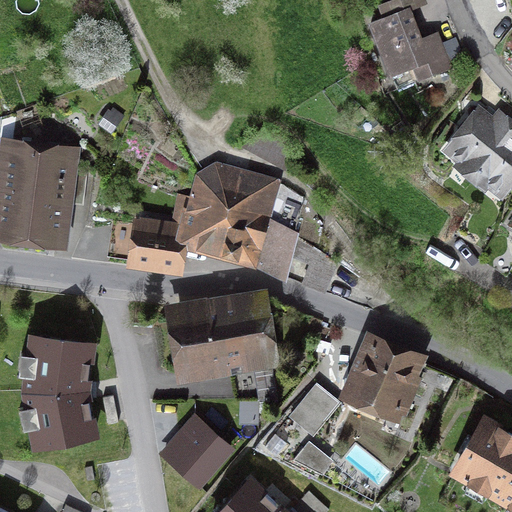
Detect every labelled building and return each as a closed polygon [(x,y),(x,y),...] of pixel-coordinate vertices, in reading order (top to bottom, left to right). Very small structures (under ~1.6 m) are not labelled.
[(403,86),(449,67),(439,39),(422,46),(408,8),(372,22),(392,75),(398,72),(403,86)] [(511,125),(500,116),(494,123),(480,113),(474,120),(467,121),(461,128),(461,136),(450,150),(464,160),(461,164),(484,183),(487,179),(501,190),(511,176),(511,125)] [(43,126),(44,121),(16,117),(1,231),(56,238),(70,130),(43,126)] [(262,128),(243,144),(286,167),(292,144),(262,128)] [(184,225),(181,240),(253,259),(274,181),(216,165),(198,175),(184,225)] [(83,205),(87,175),(72,173),(69,203),(83,205)] [(184,225),(140,218),(134,265),(176,271),(181,240),(184,225)] [(259,299),(176,313),(189,392),(220,387),(218,374),(231,372),(229,362),(268,356),(259,299)] [(92,344),(32,337),(30,356),(38,357),(36,371),(28,370),(25,391),(29,412),(38,410),(40,424),(32,426),(36,445),(95,434),(88,397),(87,382),(92,344)] [(352,391),(406,413),(421,378),(410,373),(416,359),(373,340),(362,365),(357,362),(350,376),(357,379),(352,391)] [(324,422),(300,403),(291,414),(315,434),(324,422)] [(186,440),(170,459),(199,484),(230,447),(195,416),(179,434),(186,440)] [(511,434),(485,419),(455,471),(473,481),(475,478),(488,485),(486,489),(511,503),(511,434)] [(285,511),(250,479),(219,511),(285,511)]
